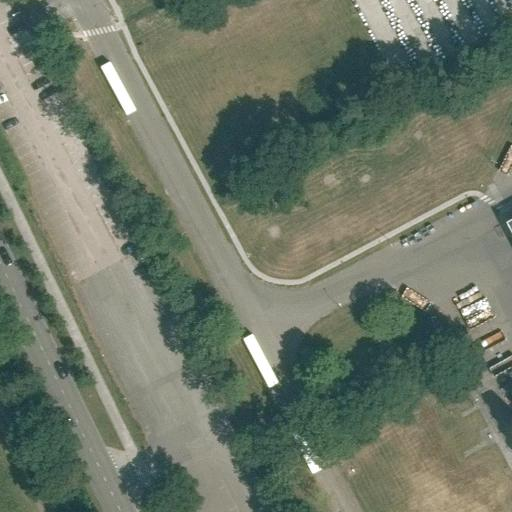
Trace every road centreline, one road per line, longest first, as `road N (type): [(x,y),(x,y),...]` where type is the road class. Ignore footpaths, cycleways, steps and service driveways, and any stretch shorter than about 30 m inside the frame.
road 1 (unknown): [(84,0),(249,319)]
road 2 (tertiary): [(120,511),(0,263)]
road 3 (unknown): [(249,319),(345,511)]
road 4 (unknown): [(249,319),(430,221)]
